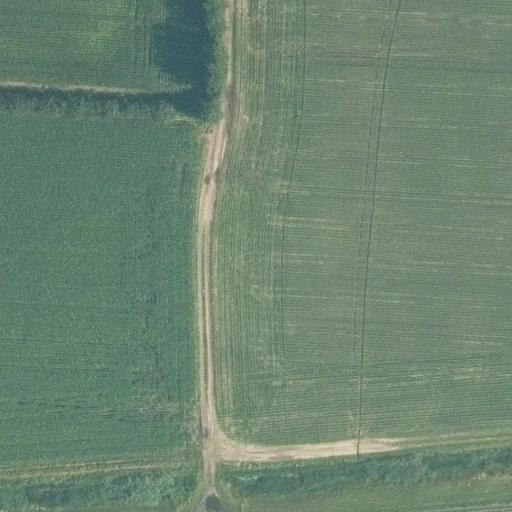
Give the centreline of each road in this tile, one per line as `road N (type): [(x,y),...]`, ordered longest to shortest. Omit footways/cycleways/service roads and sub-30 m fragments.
road 1 (track): [(222,0),(220,105),(202,174),(209,459)]
road 2 (track): [(511,493),(318,511)]
